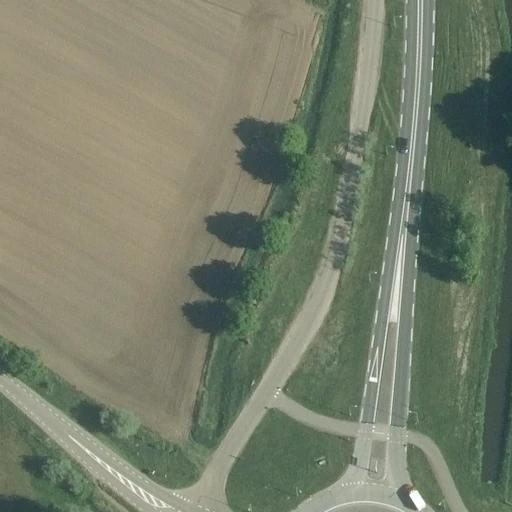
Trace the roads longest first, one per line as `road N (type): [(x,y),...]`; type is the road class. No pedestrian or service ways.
road 1 (unclassified): [(375,0),(334,261),(194,511)]
road 2 (primary): [(398,499),(403,235)]
road 3 (primary): [(403,235),(352,493)]
road 4 (primary): [(403,235),(419,0)]
road 5 (tertiary): [(171,511),(0,378)]
